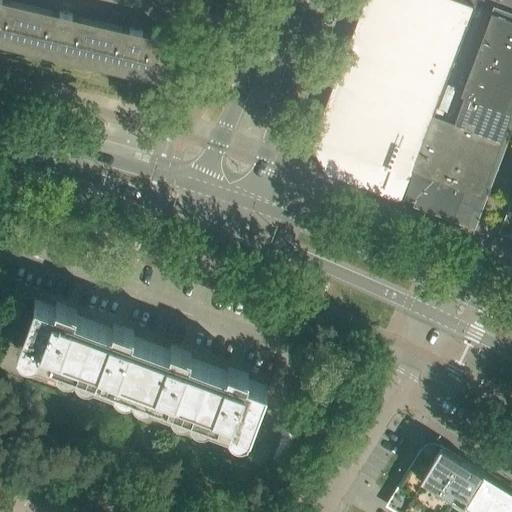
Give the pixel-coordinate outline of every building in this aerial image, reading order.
[(0,0),(0,40),(21,46),(30,7),(2,0),(1,0),(0,0)] [(169,0),(178,3),(178,4),(201,12),(205,0),(169,0)] [(363,0),(311,142),(324,171),(401,200),(423,142),(433,115),(472,6),(457,0),(363,0)] [(59,13),(30,7),(21,46),(91,62),(101,23),(72,16),(72,14),(59,11),(59,13)] [(511,19),(491,12),(480,42),(511,54),(511,52),(511,19)] [(129,30),(101,23),(91,62),(162,79),(172,37),(170,37),(169,39),(142,33),(142,30),(129,27),(129,30)] [(480,42),(473,59),(511,74),(511,52),(511,54),(480,42)] [(511,74),(473,59),(467,77),(511,93),(511,74)] [(511,93),(467,77),(460,95),(510,114),(511,109),(511,93)] [(451,120),(450,122),(501,140),(510,114),(460,95),(451,120)] [(450,122),(451,120),(433,115),(423,142),(491,167),(501,140),(450,122)] [(491,167),(423,142),(403,194),(415,199),(425,173),(465,188),(481,194),(491,167)] [(415,199),(414,201),(454,216),(465,188),(425,173),(415,199)] [(35,297),(18,343),(38,350),(36,354),(56,362),(58,358),(76,365),(93,319),(74,312),(76,308),(56,300),(55,305),(35,297)] [(93,319),(76,365),(95,372),(94,376),(113,383),(115,379),(133,386),(150,341),(132,334),(134,329),(114,321),(112,326),(93,319)] [(150,341),(133,386),(152,393),(151,397),(171,404),(172,401),(191,408),(208,362),(189,355),(191,350),(171,343),(169,348),(150,341)] [(208,362),(191,408),(210,415),(208,419),(228,426),(230,422),(249,429),(266,384),(246,377),(248,372),(228,364),(227,369),(208,362)] [(327,405),(333,409),(340,398),(333,394),(327,405)] [(281,434),(293,438),(297,427),(285,422),(281,434)] [(281,434),(279,440),(291,444),(293,438),(281,434)] [(288,450),(291,444),(279,440),(276,446),(288,450)] [(276,446),(274,452),(286,456),(288,450),(276,446)] [(400,511),(457,511),(482,472),(441,447),(439,450),(436,448),(431,456),(430,456),(427,456),(425,456),(423,455),(419,452),(398,485),(400,486),(412,494),(402,511),(401,511),(400,511)] [(286,456),(274,452),(272,458),(284,462),(286,456)] [(482,472),(457,511),(511,511),(511,489),(482,471),(482,472)] [(101,507),(108,511),(114,511),(122,499),(104,488),(94,503),(101,507)]
